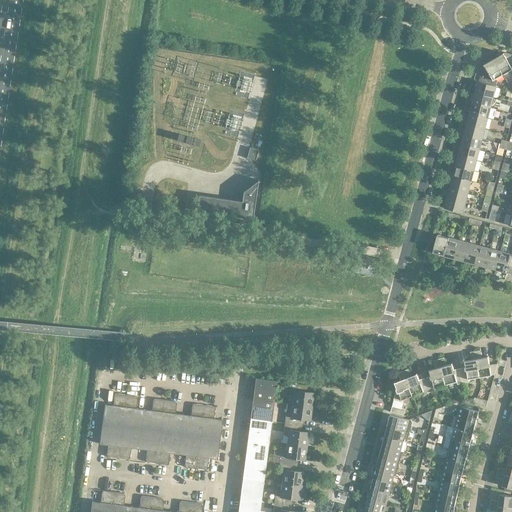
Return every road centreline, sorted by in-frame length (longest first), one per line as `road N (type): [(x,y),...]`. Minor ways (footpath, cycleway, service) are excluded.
road 1 (tertiary): [(336,511),(463,36)]
road 2 (unclassified): [(222,486),(235,393),(100,378)]
road 3 (residential): [(472,511),(511,358)]
road 4 (unclassified): [(222,486),(87,470)]
